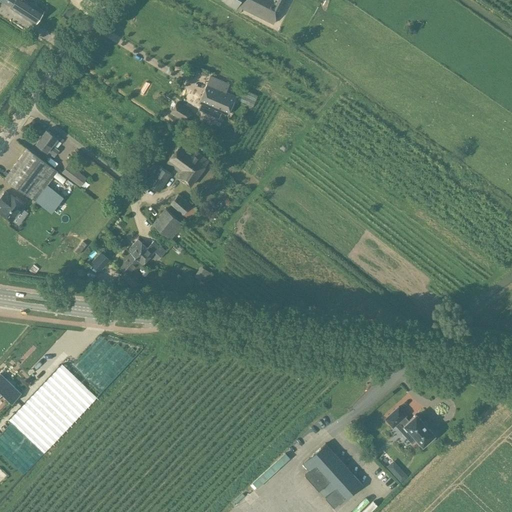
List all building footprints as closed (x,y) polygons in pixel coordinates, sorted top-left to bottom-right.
[(26,0),(14,0),(13,1),(11,0),(1,0),(10,6),(10,7),(35,23),(43,11),(26,0)] [(221,0),(221,1),(236,10),(241,0),(221,0)] [(245,0),(242,8),(273,23),(280,10),(284,0),(245,0)] [(210,76),(199,102),(227,114),(235,96),(226,92),(229,84),(210,76)] [(242,89),(237,100),(253,107),(253,106),(258,95),(242,89)] [(177,101),(170,112),(186,122),(192,111),(177,101)] [(46,130),(36,143),(47,151),(54,156),(58,150),(52,145),(57,138),(46,130)] [(181,144),(167,162),(181,173),(178,177),(190,186),(208,161),(195,151),(193,153),(181,144)] [(27,148),(23,154),(13,167),(21,174),(13,184),(35,200),(57,171),(27,148)] [(69,163),(62,172),(82,186),(88,176),(69,163)] [(158,164),(145,183),(159,192),(171,173),(158,164)] [(1,213),(12,221),(24,204),(11,194),(10,196),(4,192),(0,197),(0,204),(2,206),(2,207),(5,209),(1,213)] [(183,214),(191,205),(178,193),(170,203),(183,214)] [(152,223),(171,239),(184,224),(165,208),(152,223)] [(128,249),(132,253),(133,253),(143,262),(144,262),(152,254),(158,259),(166,251),(159,245),(159,246),(153,241),(147,247),(138,239),(128,249)] [(134,273),(144,262),(143,262),(133,253),(132,253),(128,249),(116,263),(126,272),(122,276),(133,286),(140,278),(134,273)] [(101,251),(90,263),(99,272),(110,260),(101,251)] [(62,364),(51,375),(31,396),(8,419),(43,453),(96,397),(62,364)] [(0,373),(0,372),(0,396),(2,394),(12,403),(21,392),(0,373)] [(6,409),(10,413),(19,404),(15,400),(6,409)] [(434,435),(416,414),(409,421),(405,416),(406,415),(398,407),(385,419),(393,427),(395,425),(405,436),(412,444),(417,440),(422,446),(434,435)] [(325,443),(303,463),(309,470),(304,475),(325,497),(333,507),(338,503),(339,504),(362,484),(325,443)] [(252,482),(257,488),(290,458),(285,453),(252,482)] [(402,470),(394,476),(400,483),(407,476),(402,470)]
